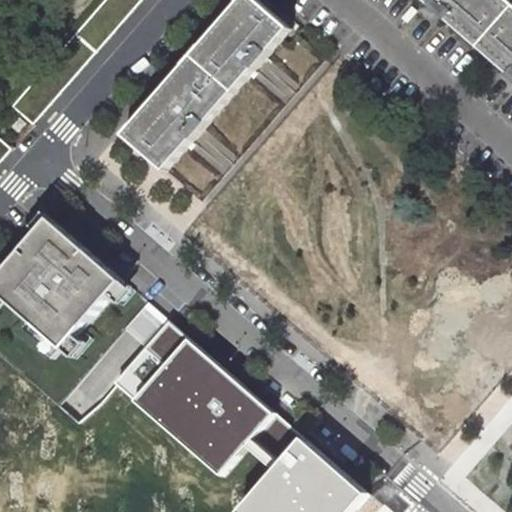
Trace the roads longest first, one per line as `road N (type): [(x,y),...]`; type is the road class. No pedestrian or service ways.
road 1 (residential): [(43,150),(437,501)]
road 2 (residential): [(43,150),(175,0)]
